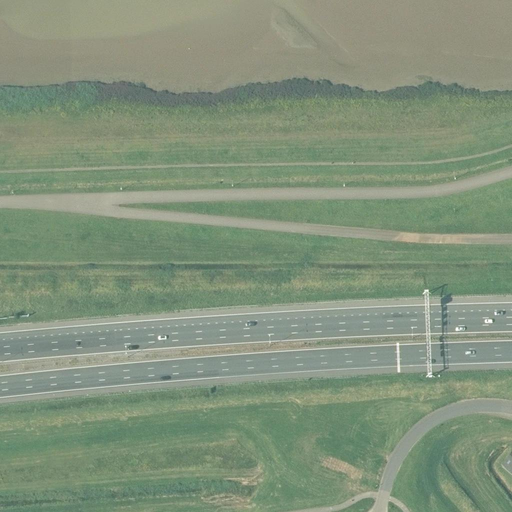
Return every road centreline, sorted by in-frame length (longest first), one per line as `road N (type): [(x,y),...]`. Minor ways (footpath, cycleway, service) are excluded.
road 1 (motorway): [(0,386),(511,351)]
road 2 (motorway): [(511,320),(0,351)]
road 3 (unclassified): [(379,511),(398,455),(426,426),(469,408),(511,409)]
